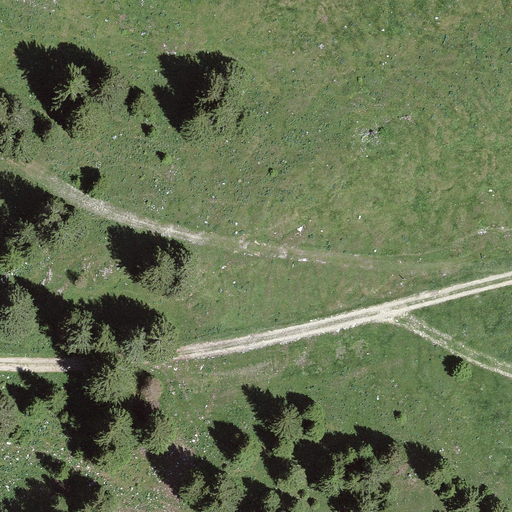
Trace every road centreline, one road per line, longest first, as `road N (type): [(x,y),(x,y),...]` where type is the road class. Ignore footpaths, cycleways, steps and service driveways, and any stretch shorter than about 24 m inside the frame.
road 1 (track): [(0,146),(133,222),(218,243),(367,262),(511,266)]
road 2 (track): [(511,279),(228,347),(105,365),(0,366)]
